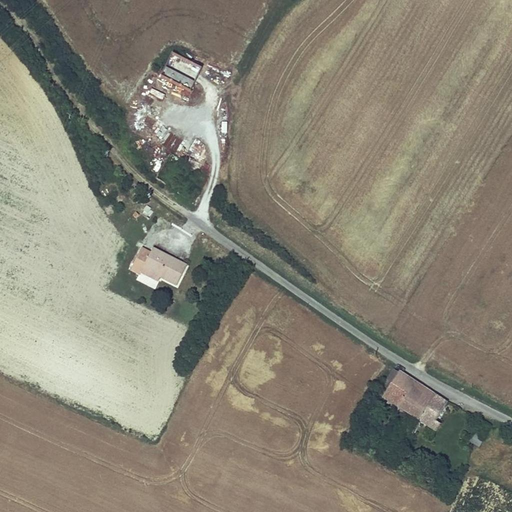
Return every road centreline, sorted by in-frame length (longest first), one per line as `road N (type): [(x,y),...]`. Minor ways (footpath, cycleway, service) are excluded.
road 1 (unclassified): [(511,422),(432,383),(143,182)]
road 2 (track): [(198,220),(216,163),(216,100),(275,0)]
road 3 (track): [(143,182),(1,0)]
